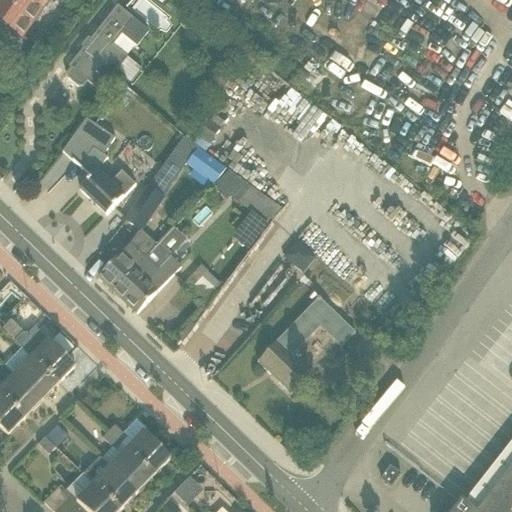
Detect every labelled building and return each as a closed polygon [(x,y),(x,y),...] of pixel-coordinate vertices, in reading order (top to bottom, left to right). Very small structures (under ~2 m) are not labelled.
[(0,0),(0,22),(22,39),(50,0),(0,0)] [(68,79),(79,88),(83,87),(87,82),(100,91),(99,92),(100,93),(116,73),(118,75),(121,71),(119,69),(140,44),(125,32),(134,21),(118,8),(70,68),(72,69),(68,75),(68,79)] [(217,57),(228,65),(239,51),(228,43),(217,57)] [(190,132),(209,147),(220,133),(201,118),(190,132)] [(123,199),(135,185),(122,172),(111,184),(98,171),(108,158),(104,155),(115,139),(87,121),(65,154),(91,179),(80,191),(107,217),(124,199),(123,199)] [(163,199),(163,198),(187,165),(198,149),(199,148),(185,138),(148,188),(150,189),(127,223),(140,233),(141,232),(143,233),(166,201),(163,199)] [(225,171),(197,151),(187,165),(215,185),(225,171)] [(214,189),(228,201),(231,197),(243,207),(255,216),(235,240),(248,251),(267,227),(280,209),(230,170),(219,182),(215,188),(214,189)] [(123,301),(138,315),(169,282),(181,268),(171,259),(187,241),(174,229),(157,246),(144,259),(124,281),(134,290),(123,301)] [(144,259),(130,246),(99,279),(123,301),(134,290),(124,281),(144,259)] [(223,287),(208,273),(191,291),(209,306),(223,287)] [(290,393),(309,373),(292,357),(319,327),(341,347),(355,332),(317,298),(258,364),(290,393)] [(76,368),(49,342),(39,333),(36,329),(30,335),(24,336),(16,344),(21,348),(59,385),(76,368)] [(15,376),(42,403),(59,385),(21,348),(14,356),(25,366),(15,376)] [(0,395),(25,420),(42,403),(15,376),(0,392),(0,395)] [(468,489),(511,445),(511,419),(489,396),(472,393),(471,400),(475,404),(466,413),(487,434),(489,434),(481,442),(479,455),(468,444),(431,437),(429,452),(431,455),(449,459),(439,469),(431,462),(423,460),(422,469),(442,490),(457,492),(466,501),(468,489)] [(0,446),(8,438),(25,420),(0,395),(0,446)] [(334,396),(321,402),(327,413),(339,407),(334,396)] [(109,434),(122,446),(128,439),(115,427),(109,434)] [(116,452),(122,446),(109,434),(103,440),(113,449),(116,452)] [(171,460),(144,434),(127,451),(154,477),(171,460)] [(49,456),(56,449),(46,440),(47,440),(45,438),(39,445),(49,456)] [(511,511),(511,450),(468,507),(462,502),(454,511),(511,511)] [(127,451),(110,469),(137,495),(154,477),(127,451)] [(382,482),(392,489),(401,475),(391,468),(382,482)] [(120,511),(137,495),(110,469),(94,486),(120,511)] [(120,511),(94,486),(82,475),(66,493),(69,496),(77,503),(76,504),(77,504),(85,511),(120,511)] [(190,482),(178,494),(189,506),(201,494),(190,482)] [(44,504),(52,511),(53,511),(69,496),(66,493),(60,488),(44,504)] [(69,496),(53,511),(69,511),(77,504),(76,504),(77,503),(69,496)] [(160,511),(180,511),(170,502),(161,511),(160,511)]
